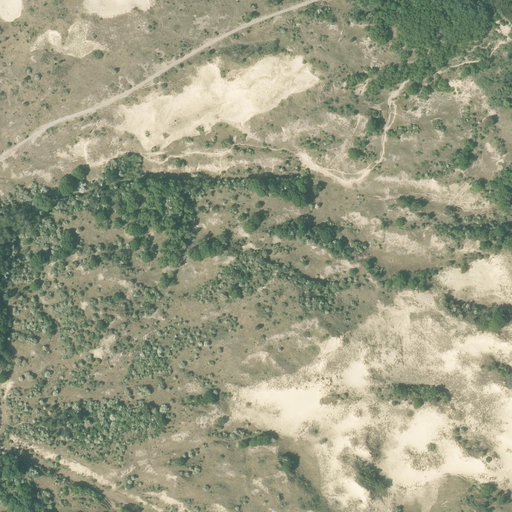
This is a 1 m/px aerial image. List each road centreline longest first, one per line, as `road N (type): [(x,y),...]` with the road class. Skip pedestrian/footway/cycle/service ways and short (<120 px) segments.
road 1 (track): [(0,158),(231,29),(313,0)]
road 2 (track): [(299,174),(132,177),(37,209),(0,238)]
road 3 (track): [(100,491),(188,445),(266,430)]
